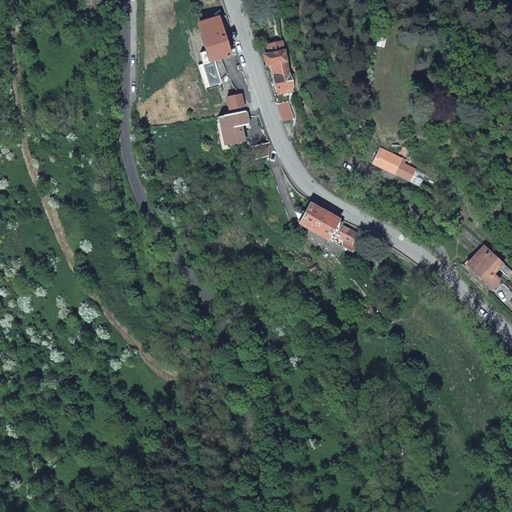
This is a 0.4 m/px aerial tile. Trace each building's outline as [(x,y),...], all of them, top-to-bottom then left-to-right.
[(236,53),(225,15),(199,23),(207,50),(199,53),(202,63),(236,53)] [(282,42),(269,46),(271,54),(284,51),(282,42)] [(288,70),(284,51),(271,54),(264,56),(267,64),(270,64),(277,91),(292,87),(292,81),(288,70)] [(228,110),(243,107),(240,95),(225,98),(228,110)] [(277,105),(282,121),(296,116),(290,101),(277,105)] [(243,141),(240,127),(248,125),(245,111),(220,117),(226,145),(243,141)] [(270,142),(250,147),(254,160),(269,156),(270,142)] [(402,146),(399,153),(405,156),(408,149),(402,146)] [(372,164),(393,173),(396,166),(399,159),(380,149),(372,164)] [(394,174),(407,180),(413,169),(402,164),(405,160),(400,157),(399,159),(396,166),(397,167),(394,174)] [(325,212),(312,204),(301,223),(328,238),(331,233),(337,237),(336,239),(344,243),(345,241),(346,242),(343,246),(353,252),(358,242),(353,239),(356,233),(337,222),(338,219),(325,212)] [(466,265),(491,288),(498,280),(493,275),(497,269),(507,278),(510,274),(501,266),(503,263),(484,246),(466,265)] [(498,280),(491,288),(495,292),(502,284),(498,280)]
